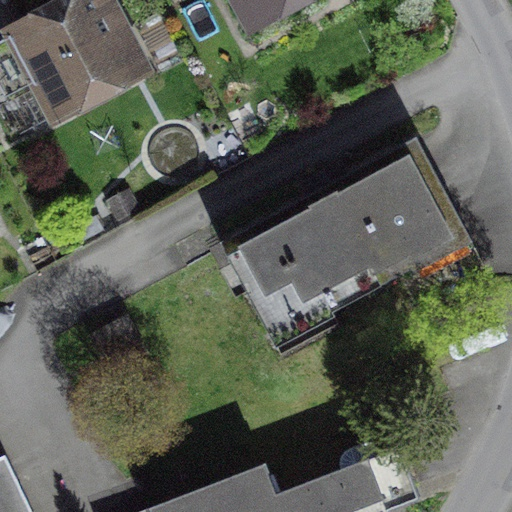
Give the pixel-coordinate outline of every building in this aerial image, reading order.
[(116,0),(89,0),(9,42),(62,141),(163,87),(116,0)] [(246,0),(260,27),(313,0),(246,0)] [(433,148),(250,244),(295,330),(478,234),(433,148)] [(397,511),(396,509),(430,495),(411,449),(301,495),(284,456),(156,509),(157,511),(397,511)] [(0,511),(48,511),(21,454),(0,464),(0,511)]
